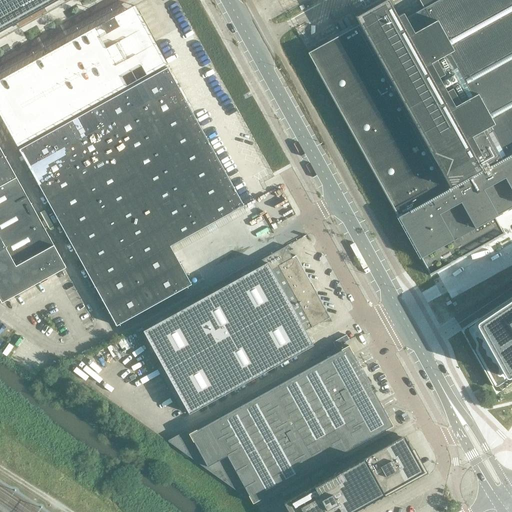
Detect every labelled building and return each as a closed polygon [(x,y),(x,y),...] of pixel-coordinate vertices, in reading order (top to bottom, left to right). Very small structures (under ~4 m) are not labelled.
[(0,0),(0,39),(11,33),(71,0),(0,0)] [(166,0),(146,0),(140,4),(155,30),(178,18),(166,0)] [(380,0),(363,10),(364,12),(355,17),(358,22),(359,25),(308,53),(430,275),(504,234),(495,217),(511,207),(511,0),(418,0),(423,8),(406,18),(403,13),(397,17),(392,7),(393,6),(389,0),(380,0)] [(183,26),(159,39),(171,61),(196,48),(183,26)] [(198,54),(175,66),(189,93),(212,80),(198,54)] [(167,67),(19,149),(19,150),(95,287),(117,326),(131,319),(192,285),(177,258),(170,246),(244,205),(242,203),(196,120),(167,67)] [(214,91),(193,103),(209,132),(232,121),(214,91)] [(233,130),(215,140),(233,173),(253,163),(233,130)] [(0,299),(2,303),(66,267),(0,147),(0,299)] [(258,168),(235,180),(247,206),(271,192),(258,168)] [(286,247),(141,326),(144,331),(143,331),(189,413),(313,345),(309,338),(305,330),(312,327),(330,318),(296,256),(292,258),(286,247)] [(463,330),(463,332),(463,333),(494,389),(495,390),(497,391),(498,391),(500,391),(501,390),(511,381),(511,296),(465,327),(464,328),(463,330)] [(333,342),(336,348),(168,440),(169,442),(257,506),(394,430),(391,426),(392,425),(348,347),(345,342),(349,340),(346,335),(342,337),(333,342)] [(484,398),(480,391),(475,394),(478,401),(484,398)] [(403,438),(353,465),(285,503),(290,511),(348,511),(422,472),(403,438)]
